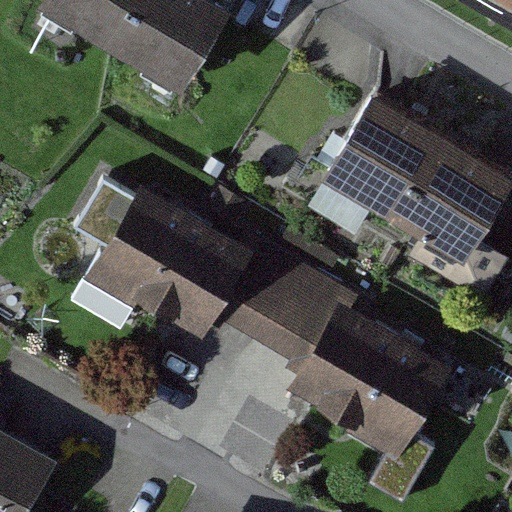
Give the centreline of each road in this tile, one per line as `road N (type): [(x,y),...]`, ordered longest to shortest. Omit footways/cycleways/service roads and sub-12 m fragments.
road 1 (residential): [(284,511),(44,382)]
road 2 (residential): [(391,0),(511,78)]
